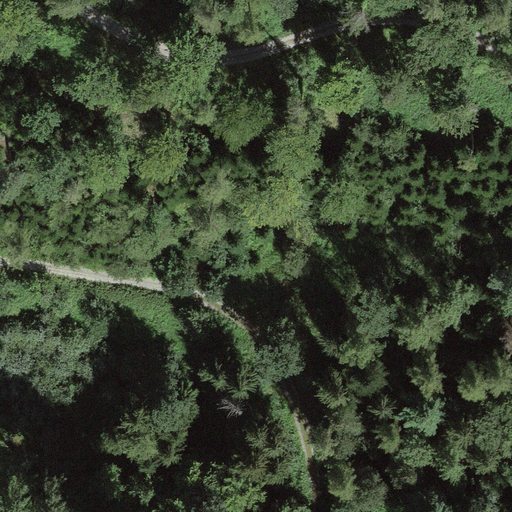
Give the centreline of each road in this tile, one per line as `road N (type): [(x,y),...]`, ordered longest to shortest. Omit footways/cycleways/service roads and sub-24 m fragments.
road 1 (track): [(62,0),(121,35),(200,59),(245,57),(397,16),(511,56)]
road 2 (track): [(313,511),(273,365),(209,300),(0,260)]
